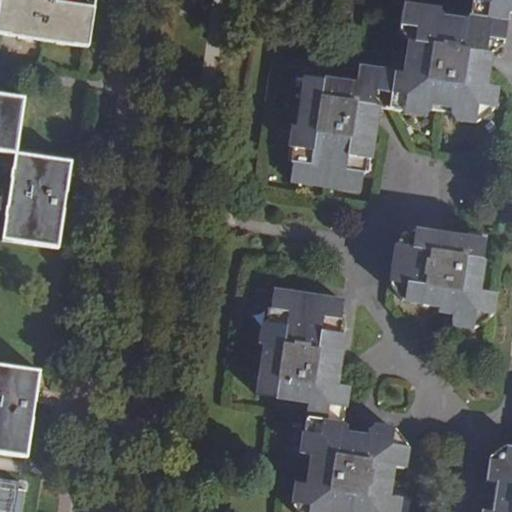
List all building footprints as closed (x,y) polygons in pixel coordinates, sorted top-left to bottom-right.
[(0,0),(0,34),(88,48),(95,0),(0,0)] [(292,127),(289,149),(298,151),(296,168),(291,167),(289,183),(359,194),(362,174),(364,161),(369,162),(371,151),(378,108),(426,115),(429,111),(430,108),(449,111),(449,115),(453,120),(477,124),(492,112),(495,89),(485,87),(490,54),(488,54),(490,41),(503,44),(507,16),(508,13),(511,13),(511,0),(471,0),(470,10),(469,16),(462,20),(443,17),(439,11),(402,5),(398,30),(411,32),(409,42),(406,42),(402,74),(358,68),(355,85),(304,78),(297,127),(292,127)] [(490,54),(503,44),(490,41),(488,54),(490,54)] [(0,153),(16,156),(24,101),(0,97),(0,153)] [(298,151),(289,149),(287,166),(291,167),(296,168),(298,151)] [(71,164),(16,156),(3,241),(59,249),(71,164)] [(364,161),(362,174),(369,175),(371,162),(369,162),(364,161)] [(506,222),(499,221),(496,237),(503,238),(506,222)] [(476,329),(490,317),(493,294),(477,291),(485,241),(455,236),(414,230),(396,246),(390,287),(404,289),(402,301),(439,308),(438,313),(453,315),(452,325),(476,329)] [(405,447),(393,433),(372,430),(367,431),(365,437),(345,433),(346,427),(341,424),(325,421),(327,407),(344,409),(347,387),(335,385),(342,335),(333,334),(335,321),(339,322),(342,300),(273,290),(269,311),(272,311),(270,325),(261,323),(257,344),(262,346),(254,394),(306,403),(304,419),(307,419),(321,422),(319,435),(305,433),(301,454),(310,455),(305,485),(297,484),(293,506),(297,511),(393,511),(396,499),(387,497),(392,466),(402,468),(405,447)] [(272,311),(269,311),(263,310),(261,323),(270,325),(272,311)] [(344,322),(339,322),(335,321),(333,334),(342,335),(344,322)] [(40,374),(0,367),(0,454),(27,458),(40,374)] [(341,424),(344,409),(327,407),(325,421),(341,424)] [(321,422),(307,419),(305,433),(319,435),(321,422)] [(511,511),(511,455),(506,455),(504,469),(490,467),(486,491),(501,494),(497,511),(511,511)] [(0,511),(26,511),(30,488),(0,483),(0,511)]
